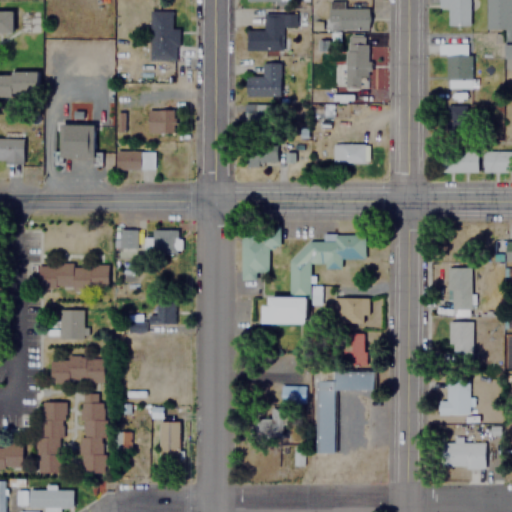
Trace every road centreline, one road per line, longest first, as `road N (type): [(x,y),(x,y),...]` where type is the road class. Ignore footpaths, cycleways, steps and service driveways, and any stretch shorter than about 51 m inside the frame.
road 1 (tertiary): [(407,511),(409,0)]
road 2 (residential): [(108,500),(511,496)]
road 3 (residential): [(212,511),(213,202)]
road 4 (tertiary): [(511,203),(213,202)]
road 5 (residential): [(37,201),(34,398),(0,398)]
road 6 (tertiary): [(213,202),(0,200)]
road 7 (tertiary): [(213,202),(214,0)]
